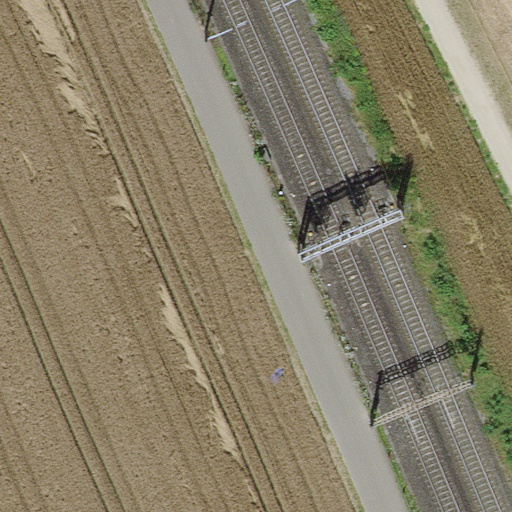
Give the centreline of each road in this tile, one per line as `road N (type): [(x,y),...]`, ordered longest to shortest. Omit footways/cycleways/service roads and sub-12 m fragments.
road 1 (unclassified): [(167,0),(387,511)]
road 2 (track): [(511,164),(430,0)]
